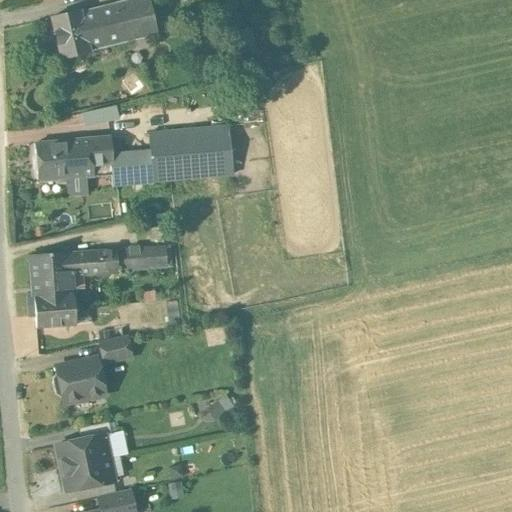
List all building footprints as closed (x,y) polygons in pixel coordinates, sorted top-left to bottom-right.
[(148,0),(128,0),(112,4),(122,43),(157,35),(148,0)] [(112,4),(79,12),(79,11),(51,18),(61,60),(89,53),(88,51),(122,43),(112,4)] [(81,110),(83,125),(118,121),(116,106),(81,110)] [(227,127),(148,134),(150,152),(153,182),(232,175),(227,127)] [(110,138),(89,140),(92,176),(113,174),(111,155),(110,138)] [(89,140),(34,144),(37,181),(92,176),(89,140)] [(150,152),(111,155),(113,174),(114,185),(153,182),(150,152)] [(164,246),(115,249),(115,251),(116,271),(117,272),(166,268),(164,246)] [(115,251),(29,257),(33,305),(34,305),(36,328),(74,325),(71,276),(117,272),(116,271),(115,251)] [(126,337),(99,343),(103,363),(130,357),(126,337)] [(96,358),(55,367),(56,372),(52,379),(55,394),(62,398),(63,403),(104,395),(96,358)] [(225,395),(208,406),(215,416),(232,405),(225,395)] [(108,422),(77,428),(79,440),(102,435),(104,441),(112,439),(108,422)] [(79,440),(55,445),(60,468),(107,458),(104,441),(102,435),(79,440)] [(107,458),(60,468),(65,492),(112,482),(107,458)] [(133,511),(129,492),(98,499),(100,511),(103,511),(104,511),(133,511)]
